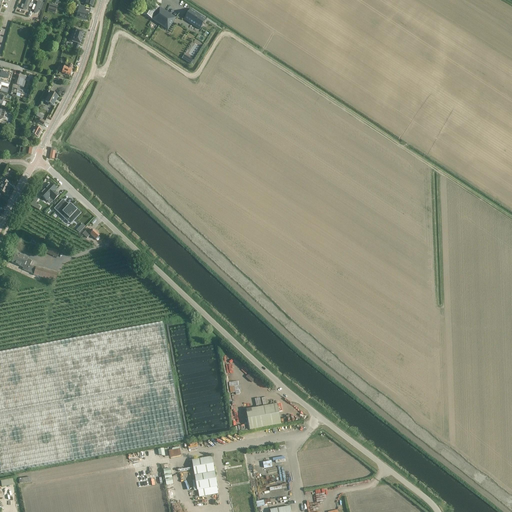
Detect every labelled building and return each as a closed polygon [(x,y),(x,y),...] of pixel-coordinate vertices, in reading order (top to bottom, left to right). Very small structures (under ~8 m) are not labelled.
[(150,3),(143,13),(151,19),(152,19),(152,20),(159,25),(168,13),(160,8),(159,9),(156,7),(150,3)] [(49,4),(47,11),(55,13),(56,10),(57,6),(49,4)] [(77,14),(76,17),(87,21),(89,14),(83,12),(84,8),(76,6),(74,13),(77,14)] [(191,9),(184,20),(200,30),(207,20),(191,9)] [(168,13),(159,25),(167,31),(176,19),(168,13)] [(75,30),(72,42),(80,44),(84,33),(75,30)] [(184,55),(182,59),(190,65),(193,61),(184,55)] [(64,67),(61,74),(69,76),(73,67),(68,65),(67,68),(64,67)] [(0,82),(9,85),(12,74),(2,71),(0,76),(0,82)] [(23,88),(26,78),(19,76),(18,80),(15,79),(12,88),(17,90),(18,86),(23,88)] [(53,107),(53,106),(57,98),(50,93),(45,102),(53,107)] [(35,127),(31,134),(37,138),(41,130),(35,127)] [(0,187),(0,191),(5,194),(9,187),(7,186),(8,183),(2,179),(0,183),(0,187)] [(51,184),(40,195),(46,201),(51,197),(54,201),(60,195),(53,189),(55,188),(51,184)] [(35,198),(31,206),(35,208),(39,211),(40,207),(36,205),(38,200),(35,198)] [(63,200),(54,210),(61,217),(63,214),(72,222),(81,213),(79,211),(73,206),(71,208),(63,200)] [(82,224),(76,231),(79,234),(85,227),(82,224)] [(99,238),(98,237),(99,236),(94,230),(93,232),(90,229),(89,231),(86,229),(82,234),(87,239),(90,235),(95,240),(97,241),(98,241),(100,240),(99,238)] [(57,259),(60,252),(46,246),(43,252),(57,259)] [(22,270),(27,272),(30,265),(32,262),(27,259),(16,253),(11,263),(23,268),(22,270)] [(30,265),(27,272),(33,275),(35,268),(30,265)] [(55,282),(57,274),(35,267),(35,268),(33,275),(33,276),(55,282)] [(0,474),(74,461),(184,441),(162,323),(111,333),(0,352),(0,474)] [(250,430),(275,426),(281,424),(277,404),(271,406),(246,410),(250,430)] [(180,450),(169,452),(170,458),(181,457),(180,450)] [(198,491),(199,498),(218,494),(217,488),(217,487),(212,457),(192,461),(198,491)] [(163,479),(161,466),(154,468),(155,474),(143,476),(144,482),(163,479)] [(170,469),(163,470),(166,484),(166,486),(173,485),(170,469)] [(13,479),(1,481),(2,487),(14,485),(13,479)]
